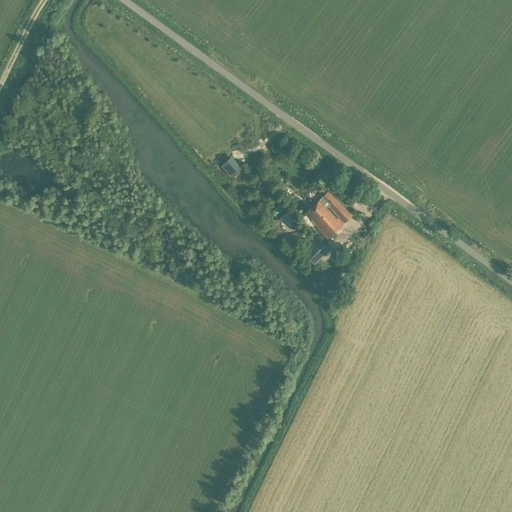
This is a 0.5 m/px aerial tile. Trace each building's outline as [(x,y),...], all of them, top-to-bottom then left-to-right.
[(232,159),(230,157),(221,165),(231,176),(240,168),(232,159)] [(328,192),(304,213),(306,215),(306,216),(305,215),(300,220),(308,230),(315,224),(327,238),(350,217),(328,192)] [(276,216),(285,208),(281,203),(271,211),(276,216)] [(304,240),(301,232),(297,233),(285,236),(287,245),(304,240)] [(307,247),(302,251),(303,252),(300,255),(309,264),(312,261),(313,263),(319,257),(328,248),(318,237),(307,247)] [(317,279),(324,287),(332,280),(324,272),(317,279)]
